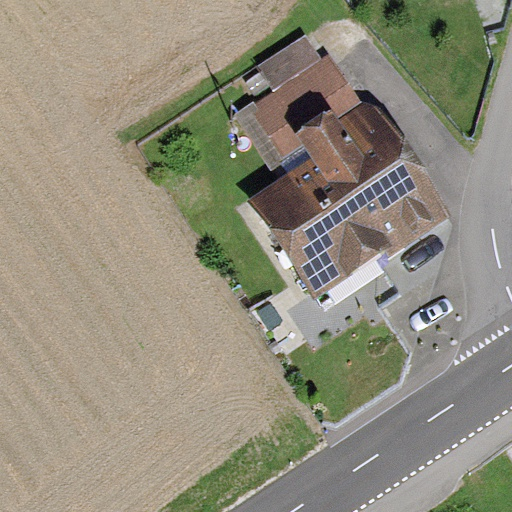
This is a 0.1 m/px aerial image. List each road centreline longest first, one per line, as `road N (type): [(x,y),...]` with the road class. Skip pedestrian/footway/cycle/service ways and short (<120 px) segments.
road 1 (residential): [(511,331),(488,214),(493,134),(511,65)]
road 2 (tertiary): [(299,511),(511,371)]
road 3 (track): [(392,511),(511,429)]
